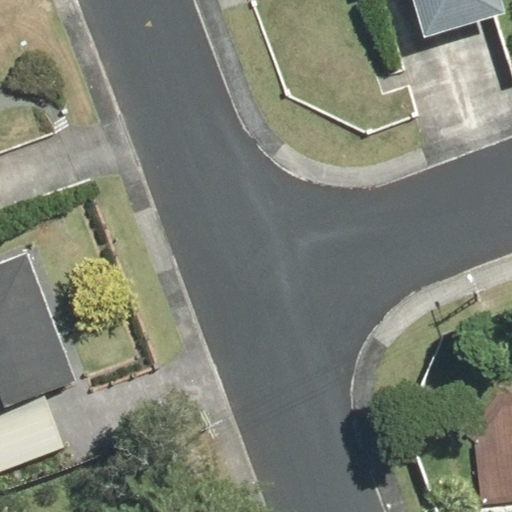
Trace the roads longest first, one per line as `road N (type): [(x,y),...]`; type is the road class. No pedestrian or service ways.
road 1 (residential): [(133,0),(240,289)]
road 2 (residential): [(240,289),(511,188)]
road 3 (residential): [(240,289),(325,511)]
